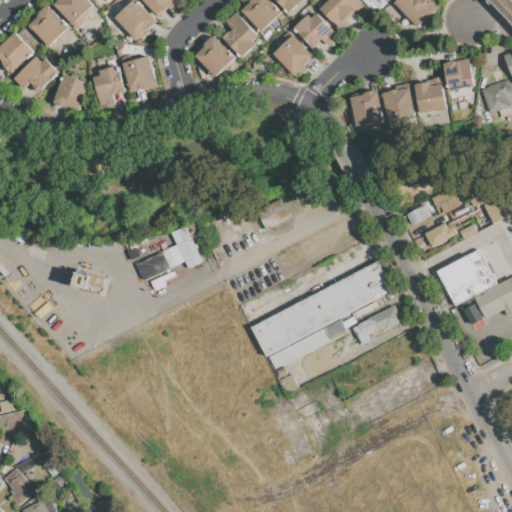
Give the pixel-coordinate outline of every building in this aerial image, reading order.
[(83,19),(83,24),(79,27),(75,26),(55,4),(59,1),(58,0),(87,0),(93,6),(88,10),(90,12),(83,19)] [(134,0),(140,6),(142,4),(157,20),(153,23),(154,25),(149,30),(148,28),(146,30),(145,29),(136,39),(115,17),(134,0)] [(142,0),(179,0),(170,9),(168,7),(161,14),(159,12),(157,15),(142,0)] [(269,0),(282,13),(261,32),(240,10),(251,0),(269,0)] [(302,0),(289,13),(276,0),(302,0)] [(320,8),(328,0),(357,0),(363,6),(355,13),(353,11),(344,19),(346,22),(339,29),(320,8)] [(368,9),(388,9),(388,0),(368,0),(368,9)] [(394,2),(396,0),(425,0),(427,2),(428,0),(430,0),(437,7),(417,26),(394,2)] [(29,25),(35,19),(34,18),(40,13),(38,12),(45,6),(46,7),(49,5),(69,28),(64,32),(66,34),(60,39),(58,37),(48,47),(29,25)] [(103,12),(109,10),(111,16),(105,18),(103,12)] [(227,23),(237,13),(258,35),(253,40),(256,44),(242,58),(223,38),(233,29),(227,23)] [(317,13),(336,35),(333,38),(335,40),(328,46),(321,39),(317,43),(318,44),(312,49),(293,29),(308,15),(311,18),(317,13)] [(394,24),(404,15),(418,31),(408,40),(394,24)] [(84,35),(89,30),(96,38),(91,42),(84,35)] [(292,77),(272,54),(279,48),(278,46),(285,40),(282,37),(290,30),(314,56),(303,65),(305,68),(299,73),(298,71),(292,77)] [(0,60),(0,46),(15,33),(33,52),(28,56),(29,57),(12,73),(0,60)] [(125,37),(129,34),(134,39),(130,43),(125,37)] [(211,37),(214,35),(235,58),(215,76),(194,54),(206,43),(205,42),(211,36),(211,37)] [(280,35),(284,39),(277,45),(274,41),(280,35)] [(75,43),(81,39),(86,44),(81,49),(75,43)] [(511,76),(502,53),(511,49),(511,76)] [(145,91),(144,87),(139,88),(140,89),(130,91),(122,59),(123,57),(129,55),(131,57),(132,61),(150,56),(158,87),(145,91)] [(33,84),(31,82),(23,89),(14,78),(37,56),(42,62),(47,58),(59,71),(53,76),(54,77),(38,92),(32,85),(33,84)] [(473,85),(448,90),(443,63),(469,58),(473,85)] [(253,61),(261,62),(261,70),(253,69),(253,61)] [(93,77),(100,75),(99,70),(119,65),(126,90),(124,90),(124,93),(118,95),(117,92),(113,93),(116,103),(101,107),(93,77)] [(57,102),(54,101),(64,74),(89,83),(79,111),(65,105),(64,107),(56,104),(57,102)] [(419,112),(414,85),(433,81),(433,78),(441,77),(441,80),(446,108),(419,112)] [(499,112),(491,115),(481,90),(507,80),(511,93),(511,106),(509,108),(511,114),(501,118),(499,112)] [(383,93),(396,91),(396,86),(408,84),(409,88),(410,88),(415,118),(388,122),(383,93)] [(375,121),(376,124),(368,126),(367,123),(355,125),(350,97),(366,94),(366,92),(376,90),(376,92),(378,92),(383,120),(375,121)] [(457,102),(465,100),(467,108),(459,109),(457,102)] [(510,215),(494,223),(484,205),(490,202),(488,199),(473,207),(469,200),(494,186),(510,215)] [(430,198),(452,187),(462,205),(440,216),(430,198)] [(255,210),(281,197),(291,217),(265,230),(255,210)] [(406,213),(424,204),(431,216),(412,226),(406,213)] [(0,216),(11,227),(3,236),(0,232),(0,216)] [(480,219),(487,216),(490,222),(484,226),(480,219)] [(424,233),(445,222),(448,229),(454,225),(459,234),(432,248),(424,233)] [(460,231),(473,223),(478,232),(464,239),(460,231)] [(7,236),(17,226),(29,232),(21,243),(7,236)] [(171,232),(186,226),(202,260),(188,268),(171,232)] [(413,240),(419,237),(422,243),(416,245),(413,240)] [(161,244),(169,240),(172,245),(163,249),(161,244)] [(127,249),(136,245),(141,255),(132,259),(127,249)] [(163,251),(176,245),(184,262),(170,268),(163,251)] [(136,264),(162,252),(169,269),(143,280),(136,264)] [(251,329),(378,261),(393,289),(265,357),(251,329)] [(78,269),(106,277),(102,294),(74,286),(78,269)] [(474,296),(511,275),(511,313),(506,316),(502,309),(486,318),(474,296)] [(463,309),(474,303),(483,319),(471,325),(463,309)] [(352,327),(396,304),(404,320),(382,331),(381,329),(369,335),(371,340),(362,345),(352,327)] [(269,357),(341,318),(347,331),(295,358),(294,356),(283,362),(287,370),(278,375),(269,357)] [(97,339),(119,328),(122,333),(99,345),(97,339)] [(379,346),(391,340),(396,349),(384,355),(379,346)] [(399,349),(414,341),(421,353),(405,361),(399,349)] [(280,380),(292,374),(299,388),(287,394),(280,380)] [(0,407),(0,401),(12,399),(14,409),(1,412),(0,407)] [(39,454),(45,451),(49,458),(43,461),(39,454)] [(16,465),(32,457),(34,467),(22,473),(16,465)] [(43,464),(52,458),(61,471),(52,477),(43,464)] [(4,478),(16,468),(36,491),(21,504),(18,506),(11,496),(13,494),(10,491),(12,489),(4,478)] [(20,511),(41,500),(47,511),(50,511),(55,510),(56,511),(20,511)]
